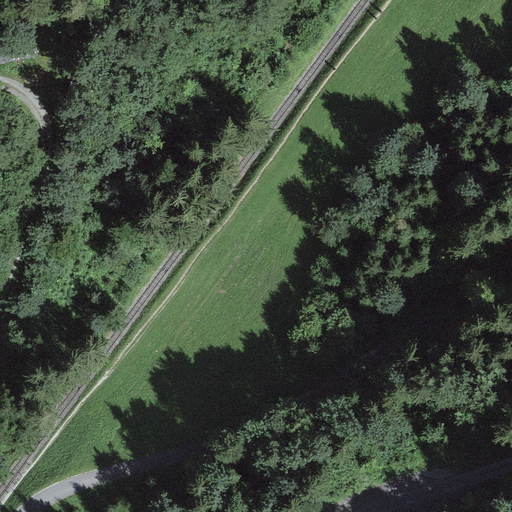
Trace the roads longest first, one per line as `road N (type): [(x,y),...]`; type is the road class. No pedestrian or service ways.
road 1 (track): [(0,306),(47,171),(49,120),(30,91),(0,77)]
road 2 (track): [(30,91),(123,0)]
